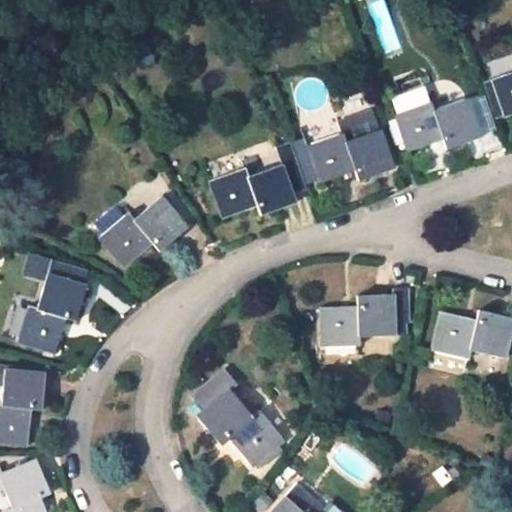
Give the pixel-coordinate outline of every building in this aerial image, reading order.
[(152,59),(149,53),(135,61),(139,67),(152,59)] [(511,71),(490,80),(504,117),(511,114),(511,71)] [(432,110),(429,102),(393,114),(406,151),(441,139),(444,149),(479,137),(466,98),(432,110)] [(341,133),(344,141),(378,129),(371,109),(337,121),(341,133)] [(344,141),(341,133),(306,145),(319,183),(353,170),(357,180),(392,167),(378,129),(344,141)] [(292,154),(281,157),(290,183),(300,179),(292,154)] [(247,176),(244,167),(208,180),(221,218),(257,205),(260,214),(294,202),(280,164),(247,176)] [(133,219),(125,211),(96,237),(122,267),(150,243),(157,251),(185,228),(158,196),(133,219)] [(29,252),(22,274),(43,279),(35,308),(26,305),(16,342),(54,352),(64,317),(74,320),(84,285),(82,284),(85,272),(49,261),(50,258),(29,252)] [(318,308),(319,347),(357,344),(357,337),(393,335),(393,323),(404,322),(407,322),(406,287),(392,288),(392,294),(354,296),(354,305),(318,308)] [(475,310),(473,319),(438,311),(429,350),(465,359),(467,349),(502,358),(511,318),(475,310)] [(393,323),(393,335),(405,335),(404,322),(393,323)] [(12,367),(0,366),(0,386),(1,387),(0,399),(0,442),(25,445),(29,409),(39,409),(43,373),(12,371),(12,367)] [(234,385),(222,370),(190,396),(202,410),(196,416),(219,443),(227,437),(251,466),(280,440),(256,411),(249,416),(228,391),(234,385)] [(25,445),(0,442),(0,452),(25,453),(25,445)] [(48,493),(34,459),(0,473),(0,482),(10,507),(2,511),(45,511),(40,497),(48,493)] [(320,509),(294,483),(269,511),(338,511),(326,501),(320,509)]
